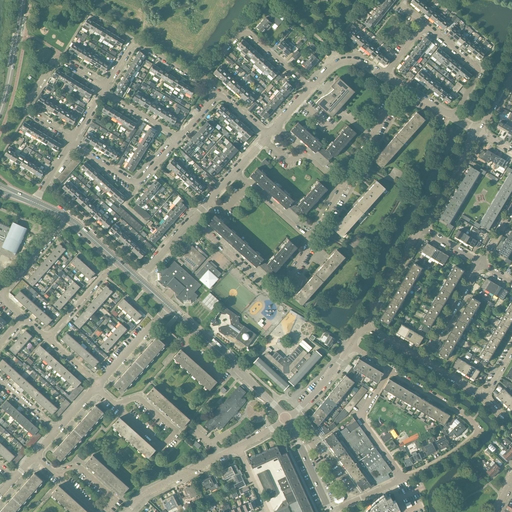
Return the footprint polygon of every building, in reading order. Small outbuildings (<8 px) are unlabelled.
[(392,3),(388,0),(382,0),(381,2),(383,4),(389,8),(392,3)] [(424,5),(426,3),(422,0),(420,0),(420,1),(415,7),(420,11),(424,5)] [(389,8),(383,4),(381,2),(377,6),(385,13),(389,8)] [(424,14),(429,9),(424,5),(420,11),(424,14)] [(385,13),(377,6),(373,11),(381,17),(385,13)] [(429,18),(434,13),(435,10),(431,6),(429,9),(424,14),(429,18)] [(381,17),(373,11),(369,16),(377,22),(381,17)] [(434,22),(438,16),(434,13),(429,18),(434,22)] [(264,35),(274,23),(277,26),(282,21),(276,16),(271,23),(265,18),(257,28),(264,35)] [(377,22),(369,16),(364,22),(367,24),(368,22),(373,27),(377,22)] [(438,26),(443,20),(438,16),(434,22),(438,26)] [(89,28),(93,22),(88,19),(82,28),(88,31),(89,28)] [(443,29),(448,24),(443,20),(438,26),(443,29)] [(94,31),(98,25),(93,22),(89,28),(94,31)] [(100,35),(103,28),(98,25),(94,31),(100,35)] [(356,34),(353,31),(355,28),(352,25),(348,30),(350,31),(346,35),(351,39),(356,34)] [(454,25),(447,33),(452,37),(457,31),(459,29),(454,25)] [(105,38),(108,31),(103,28),(100,35),(105,38)] [(110,41),(113,35),(108,31),(105,38),(103,40),(108,43),(110,41)] [(457,41),(461,35),(457,31),(452,37),(457,41)] [(356,43),(360,37),(356,34),(351,39),(356,43)] [(115,44),(119,38),(113,35),(110,41),(115,44)] [(461,44),(466,39),(461,35),(457,41),(461,44)] [(360,47),(365,41),(360,37),(356,43),(360,47)] [(432,43),(424,37),(420,42),(428,48),(432,43)] [(120,47),(124,41),(119,38),(115,44),(120,47)] [(365,51),(370,45),(372,43),(367,39),(365,41),(360,47),(365,51)] [(466,48),(471,43),(466,39),(461,44),(466,48)] [(242,50),(247,44),(243,40),(237,46),(242,50)] [(471,43),(466,48),(471,52),(475,46),(477,44),(473,40),(471,43)] [(282,51),(287,45),(282,41),(277,46),(282,51)] [(428,48),(420,42),(417,47),(424,53),(428,48)] [(74,53),(78,47),(79,45),(76,43),(75,45),(73,44),(69,50),(74,53)] [(246,55),(252,48),(247,44),(242,50),(246,55)] [(320,51),(313,44),(309,48),(317,55),(320,51)] [(475,56),(482,48),(477,44),(475,46),(471,52),(475,56)] [(287,55),(292,50),(287,45),(282,51),(287,55)] [(370,54),(374,49),(370,45),(365,51),(370,54)] [(79,56),(83,50),(85,47),(82,46),(80,48),(78,47),(74,53),(79,56)] [(424,53),(417,47),(413,51),(420,58),(424,53)] [(251,59),(257,52),(252,48),(246,55),(243,58),(248,62),(251,59)] [(436,60),(443,52),(438,48),(432,56),(436,60)] [(485,54),(482,52),(484,50),(482,48),(475,56),(480,60),(485,54)] [(84,59),(88,53),(90,50),(87,49),(86,52),(83,50),(79,56),(84,59)] [(374,58),(379,52),(374,49),(370,54),(374,58)] [(295,60),(301,54),(297,50),(291,57),(295,60)] [(142,60),(145,55),(139,51),(136,57),(142,60)] [(420,58),(413,51),(409,56),(415,61),(417,62),(420,58)] [(255,63),(261,56),(257,52),(251,59),(255,63)] [(379,62),(384,56),(379,52),(374,58),(379,62)] [(443,62),(448,56),(443,52),(436,60),(441,64),(443,62)] [(89,62),(93,56),(88,53),(84,59),(89,62)] [(95,66),(100,57),(95,54),(93,56),(89,62),(95,66)] [(318,60),(312,55),(307,60),(313,66),(318,60)] [(258,69),(266,60),(261,56),(255,63),(253,64),(258,69)] [(387,65),(391,61),(389,59),(388,60),(384,56),(379,62),(384,66),(386,64),(387,65)] [(411,65),(415,61),(409,56),(405,61),(411,65)] [(448,65),(452,60),(448,56),(443,62),(448,65)] [(100,69),(105,60),(100,57),(95,66),(100,69)] [(136,57),(133,62),(139,66),(139,65),(141,67),(144,62),(142,60),(136,57)] [(105,72),(110,63),(105,60),(100,69),(105,72)] [(264,71),(270,64),(266,60),(258,69),(262,72),(264,71)] [(313,66),(307,60),(305,63),(304,62),(301,64),(309,71),(313,66)] [(451,71),(457,64),(452,60),(448,65),(446,67),(451,71)] [(407,70),(411,65),(405,61),(402,65),(407,70)] [(136,71),(139,66),(133,62),(130,67),(136,71)] [(269,75),(275,68),(270,64),(264,71),(269,75)] [(455,75),(461,67),(457,64),(451,71),(450,71),(455,75)] [(155,74),(158,68),(153,65),(150,71),(155,74)] [(403,75),(407,70),(402,65),(398,70),(403,75)] [(133,76),(136,71),(130,67),(126,72),(133,76)] [(218,77),(223,71),(219,67),(213,73),(218,77)] [(462,77),(466,71),(461,67),(455,75),(455,76),(457,77),(459,75),(462,77)] [(160,77),(164,71),(158,68),(155,74),(153,77),(158,80),(160,77)] [(273,79),(279,72),(275,68),(269,75),(273,79)] [(58,79),(62,73),(57,69),(52,78),(55,79),(54,80),(57,81),(58,79)] [(420,81),(426,73),(421,69),(415,77),(420,81)] [(165,81),(169,74),(164,71),(160,77),(165,81)] [(222,81),(228,75),(223,71),(218,77),(222,81)] [(466,81),(471,75),(466,71),(462,77),(460,79),(462,81),(464,78),(466,81)] [(129,81),(133,76),(126,72),(123,77),(129,81)] [(63,82),(67,76),(62,73),(58,79),(63,82)] [(425,84),(429,79),(431,77),(426,73),(420,81),(425,84)] [(169,86),(174,77),(169,74),(165,81),(164,83),(169,86)] [(227,85),(233,79),(228,75),(222,81),(227,85)] [(67,87),(72,79),(67,76),(63,82),(66,84),(65,86),(67,87)] [(132,82),(129,81),(123,77),(120,82),(129,87),(132,82)] [(175,87),(179,81),(174,77),(169,86),(174,89),(175,87)] [(341,107),(354,92),(341,80),(338,77),(330,86),(331,87),(331,86),(333,89),(332,90),(331,91),(330,92),(329,93),(327,94),(325,96),(321,97),(320,98),(319,100),(317,101),(316,102),(315,103),(331,118),(335,113),(337,115),(340,112),(343,108),(341,107)] [(74,88),(77,82),(72,79),(67,87),(72,90),(74,88)] [(231,89),(237,83),(233,79),(227,85),(231,89)] [(429,88),(434,82),(429,79),(425,84),(429,88)] [(293,88),(289,84),(291,83),(288,80),(286,81),(285,81),(281,85),(283,87),(289,93),(293,88)] [(181,90),(184,84),(179,81),(175,87),(181,90)] [(438,86),(440,84),(435,81),(434,82),(429,88),(434,92),(438,86)] [(79,91),(83,85),(77,82),(74,88),(79,91)] [(129,87),(120,82),(117,87),(126,93),(129,87)] [(236,93),(241,87),(237,83),(231,89),(236,93)] [(186,93),(189,87),(184,84),(181,90),(186,93)] [(79,91),(77,94),(82,97),(84,95),(88,88),(83,85),(79,91)] [(439,96),(443,90),(438,86),(434,92),(439,96)] [(126,93),(117,87),(114,93),(122,98),(126,93)] [(191,96),(195,90),(189,87),(186,93),(191,96)] [(240,97),(246,91),(241,87),(236,93),(240,97)] [(289,93),(283,87),(279,91),(285,97),(289,93)] [(89,98),(93,92),(88,88),(84,95),(89,98)] [(449,92),(445,88),(443,90),(439,96),(443,99),(448,94),(449,92)] [(138,102),(143,94),(138,91),(132,99),(138,102)] [(245,101),(250,95),(252,93),(250,91),(249,93),(246,91),(240,97),(245,101)] [(285,97),(279,91),(275,96),(281,101),(285,97)] [(250,95),(245,101),(249,105),(255,99),(257,96),(253,92),(252,93),(250,95)] [(143,94),(138,102),(143,106),(147,99),(147,98),(148,97),(143,94)] [(448,103),(453,98),(448,94),(443,99),(448,103)] [(42,106),(46,100),(40,96),(37,103),(42,106)] [(281,101),(275,96),(271,100),(277,106),(281,101)] [(147,99),(143,106),(148,109),(152,103),(153,101),(147,98),(147,99)] [(47,109),(51,103),(52,100),(50,99),(49,101),(46,100),(42,106),(47,109)] [(277,106),(271,100),(267,104),(273,110),(277,106)] [(52,112),(56,106),(51,103),(47,109),(52,112)] [(153,112),(157,106),(152,103),(148,109),(153,112)] [(273,110),(267,104),(263,109),(269,115),(273,110)] [(107,114),(110,108),(105,105),(102,111),(107,114)] [(217,110),(216,111),(220,115),(226,109),(222,105),(219,108),(217,110)] [(57,115),(61,109),(56,106),(52,112),(57,115)] [(158,115),(162,109),(157,106),(153,112),(158,115)] [(163,118),(167,112),(169,109),(164,106),(162,109),(158,115),(163,118)] [(112,117),(116,111),(110,108),(107,114),(112,117)] [(180,110),(177,108),(172,115),(168,121),(174,124),(177,118),(176,117),(180,110)] [(62,118),(66,112),(61,109),(57,115),(62,118)] [(225,119),(231,113),(226,109),(220,115),(225,119)] [(263,109),(259,113),(265,119),(269,115),(263,109)] [(117,120),(121,114),(116,111),(112,117),(117,120)] [(71,115),(72,114),(73,113),(71,112),(69,114),(66,112),(62,118),(67,122),(71,115)] [(168,121),(172,115),(167,112),(163,118),(168,121)] [(414,132),(425,120),(416,112),(406,124),(414,132)] [(229,123),(235,117),(231,113),(225,119),(229,123)] [(73,125),(77,117),(72,114),(71,115),(67,122),(73,125)] [(122,124),(126,118),(121,114),(117,120),(122,124)] [(232,130),(234,127),(240,121),(235,117),(229,123),(227,126),(232,130)] [(121,126),(126,129),(131,121),(126,118),(122,124),(121,126)] [(501,121),(497,127),(498,127),(503,130),(506,124),(508,122),(502,118),(501,121)] [(130,133),(125,141),(128,142),(136,130),(134,128),(136,124),(131,121),(126,129),(130,132),(130,133)] [(238,131),(244,125),(240,121),(234,127),(238,131)] [(24,134),(26,132),(30,126),(25,122),(20,130),(22,132),(22,133),(24,134)] [(213,128),(206,122),(202,126),(209,132),(213,128)] [(506,124),(503,130),(508,133),(511,127),(511,126),(511,124),(508,122),(506,124)] [(310,134),(298,123),(290,131),(303,142),(310,134)] [(403,144),(414,132),(406,124),(395,137),(403,144)] [(243,135),(249,129),(244,125),(238,131),(243,135)] [(31,135),(35,129),(30,126),(26,132),(31,135)] [(209,132),(202,126),(198,131),(205,137),(209,132)] [(345,145),(356,133),(347,126),(336,138),(345,145)] [(36,138),(40,132),(35,129),(31,135),(36,138)] [(152,138),(155,133),(149,129),(146,134),(152,138)] [(247,140),(253,133),(249,129),(243,135),(247,140)] [(205,137),(198,131),(194,135),(201,141),(205,137)] [(41,141),(45,135),(40,132),(36,138),(41,141)] [(89,143),(93,137),(87,134),(84,140),(89,143)] [(149,143),(152,138),(146,134),(143,139),(149,143)] [(322,145),(310,134),(303,142),(315,153),(317,151),(321,146),(322,145)] [(47,144),(50,138),(45,135),(41,141),(47,144)] [(203,143),(201,141),(194,135),(190,140),(199,148),(203,143)] [(94,147),(98,140),(93,137),(89,143),(94,147)] [(392,156),(403,144),(395,137),(384,149),(392,156)] [(52,148),(55,141),(50,138),(47,144),(52,148)] [(99,150),(103,144),(105,141),(99,138),(98,140),(94,147),(99,150)] [(334,158),(345,145),(336,138),(325,150),(326,150),(328,153),(330,155),(332,157),(334,158)] [(146,148),(149,143),(143,139),(140,144),(146,148)] [(199,148),(190,140),(186,144),(195,152),(199,148)] [(57,151),(61,145),(55,141),(52,148),(57,151)] [(238,150),(229,142),(225,147),(227,149),(234,154),(238,150)] [(104,153),(108,147),(103,144),(99,150),(104,153)] [(144,153),(146,148),(140,144),(137,148),(144,153)] [(195,152),(186,144),(182,149),(191,157),(195,152)] [(10,159),(13,152),(15,150),(10,146),(4,155),(10,159)] [(109,156),(113,150),(108,147),(104,153),(109,156)] [(119,158),(124,149),(121,147),(120,150),(119,149),(117,149),(116,152),(113,150),(109,156),(115,159),(116,157),(119,158)] [(141,157),(144,153),(137,148),(134,153),(141,157)] [(234,154),(227,149),(223,153),(230,159),(234,154)] [(382,168),(392,156),(384,149),(373,161),(382,168)] [(486,162),(492,152),(488,150),(486,152),(483,150),(478,157),(486,162)] [(230,159),(223,153),(221,151),(217,156),(226,163),(230,159)] [(15,162),(19,156),(13,152),(10,159),(15,162)] [(493,162),(497,155),(492,152),(486,162),(488,163),(490,160),(493,162)] [(138,162),(141,157),(134,153),(131,158),(138,162)] [(20,165),(25,157),(20,154),(19,156),(15,162),(20,165)] [(496,167),(501,158),(497,155),(493,162),(495,163),(494,166),(496,167)] [(25,168),(29,162),(30,159),(25,156),(25,157),(20,165),(25,168)] [(226,163),(217,156),(213,160),(215,162),(222,168),(226,163)] [(135,167),(138,162),(131,158),(128,163),(135,167)] [(504,164),(506,161),(501,158),(496,167),(497,168),(499,165),(505,169),(507,166),(504,164)] [(171,170),(177,164),(172,160),(167,166),(171,170)] [(30,171),(34,165),(29,162),(25,168),(30,171)] [(85,171),(90,166),(85,162),(81,167),(85,171)] [(222,168),(215,162),(211,166),(218,172),(222,168)] [(132,172),(135,167),(128,163),(125,168),(132,172)] [(176,174),(181,168),(177,164),(171,170),(176,174)] [(35,174),(39,168),(34,165),(30,171),(35,174)] [(180,178),(186,172),(188,169),(183,165),(181,168),(176,174),(180,178)] [(218,172),(211,166),(209,165),(205,169),(213,177),(218,172)] [(90,175),(94,170),(90,166),(85,171),(90,175)] [(465,198),(480,172),(484,175),(486,172),(481,169),(480,172),(472,167),(456,193),(465,198)] [(504,204),(511,191),(511,173),(511,172),(511,169),(508,167),(507,170),(511,173),(495,199),(504,204)] [(40,178),(44,171),(39,168),(35,174),(36,175),(35,175),(38,177),(38,176),(40,178)] [(269,179),(257,168),(250,177),(262,187),(269,179)] [(94,179),(99,174),(94,170),(90,175),(94,179)] [(185,182),(190,176),(186,172),(180,178),(185,182)] [(98,183),(103,178),(99,174),(94,179),(98,183)] [(189,186),(195,180),(190,176),(185,182),(189,186)] [(101,189),(108,182),(103,178),(98,183),(97,185),(101,189)] [(282,190),(269,179),(262,187),(274,198),(282,190)] [(155,180),(151,185),(157,189),(159,191),(163,187),(162,187),(165,184),(160,180),(158,182),(155,180)] [(194,190),(200,184),(195,180),(189,186),(194,190)] [(374,201),(385,189),(376,181),(366,193),(374,201)] [(106,193),(107,191),(112,186),(108,182),(101,189),(106,193)] [(198,194),(206,186),(201,182),(200,184),(194,190),(198,194)] [(320,197),(327,189),(319,182),(308,194),(316,202),(318,199),(320,197)] [(67,192),(71,187),(67,183),(62,188),(67,192)] [(71,196),(77,189),(73,185),(71,187),(67,192),(71,196)] [(157,189),(151,185),(147,189),(153,194),(157,189)] [(112,195),(117,190),(112,186),(107,191),(112,195)] [(75,200),(82,193),(77,189),(71,196),(75,200)] [(153,194),(147,189),(143,194),(149,198),(153,194)] [(116,200),(121,194),(117,190),(112,195),(116,199),(116,200)] [(294,201),(282,190),(274,198),(286,209),(288,207),(292,203),(294,201)] [(80,204),(85,199),(86,197),(82,193),(75,200),(80,204)] [(363,213),(374,201),(366,193),(355,205),(363,213)] [(450,224),(465,198),(456,193),(441,219),(449,224),(447,226),(452,229),(454,226),(450,224)] [(121,204),(126,198),(121,194),(116,200),(116,199),(114,202),(119,206),(121,204)] [(149,198),(143,194),(139,198),(145,203),(149,198)] [(314,204),(316,202),(308,194),(297,207),(298,208),(301,210),(304,213),(305,214),(312,206),(314,204)] [(145,203),(139,198),(135,203),(137,204),(139,206),(141,207),(145,203)] [(84,208),(89,203),(85,199),(80,204),(84,208)] [(186,208),(183,205),(185,203),(181,199),(175,205),(182,212),(186,208)] [(489,230),(504,204),(495,199),(480,224),(476,222),(474,225),(479,228),(481,225),(489,230)] [(89,212),(93,207),(89,203),(84,208),(89,212)] [(182,212),(175,205),(171,210),(178,217),(182,212)] [(352,225),(363,213),(355,205),(344,217),(352,225)] [(93,216),(98,211),(93,207),(89,212),(93,216)] [(178,217),(171,210),(166,214),(169,216),(174,221),(178,217)] [(98,220),(103,215),(98,211),(93,216),(98,220)] [(102,224),(107,219),(103,215),(98,220),(102,224)] [(227,226),(215,215),(207,224),(220,235),(227,226)] [(174,221),(169,216),(165,221),(170,226),(174,221)] [(342,237),(352,225),(344,217),(333,229),(342,237)] [(107,228),(112,223),(107,219),(102,224),(107,228)] [(170,226),(165,221),(161,225),(166,230),(170,226)] [(26,233),(27,229),(20,226),(19,225),(13,222),(11,227),(0,222),(0,240),(4,243),(2,247),(16,254),(26,233)] [(113,234),(118,229),(114,225),(109,230),(113,234)] [(166,230),(161,225),(158,228),(156,226),(154,227),(157,229),(162,234),(166,230)] [(239,237),(227,226),(220,235),(232,246),(239,237)] [(123,233),(120,230),(121,229),(120,227),(118,229),(113,234),(118,238),(123,233)] [(162,234),(157,229),(153,234),(158,239),(162,234)] [(460,239),(465,230),(464,229),(462,232),(459,230),(455,236),(459,239),(460,239)] [(464,242),(468,235),(465,234),(467,231),(465,230),(460,239),(464,241),(464,242)] [(507,258),(511,250),(511,230),(498,254),(506,258),(505,261),(510,264),(511,261),(507,258)] [(127,237),(125,235),(127,232),(125,231),(123,233),(118,238),(122,242),(127,237)] [(158,239),(153,234),(148,239),(154,243),(158,239)] [(469,244),(474,235),(472,234),(471,237),(468,235),(464,242),(468,244),(469,244)] [(474,235),(469,244),(473,247),(474,245),(478,248),(481,243),(474,239),(476,236),(477,234),(475,234),(474,235)] [(132,241),(133,239),(129,235),(127,237),(122,242),(127,246),(132,241)] [(251,248),(239,237),(232,246),(244,257),(251,248)] [(286,260),(297,248),(289,240),(278,252),(286,260)] [(131,250),(136,245),(132,241),(127,246),(131,250)] [(141,249),(143,247),(138,243),(136,245),(131,250),(136,254),(141,249)] [(427,255),(432,246),(427,243),(422,252),(427,255)] [(65,249),(59,244),(55,249),(61,254),(65,249)] [(193,272),(206,258),(201,254),(204,253),(197,247),(196,249),(191,245),(180,258),(186,263),(185,265),(193,272)] [(431,257),(436,248),(432,246),(427,255),(431,257)] [(264,259),(251,248),(244,257),(256,267),(258,265),(262,261),(264,259)] [(435,260),(441,251),(436,248),(431,257),(435,260)] [(61,254),(55,249),(51,253),(57,259),(61,254)] [(140,258),(145,253),(141,249),(136,254),(140,258)] [(334,269),(345,257),(337,250),(326,262),(334,269)] [(440,262),(445,254),(441,251),(435,260),(440,262)] [(275,272),(286,260),(278,252),(267,265),(269,267),(272,269),(274,271),(275,272)] [(57,259),(51,253),(47,258),(53,263),(57,259)] [(444,265),(449,256),(445,254),(440,262),(444,265)] [(75,267),(81,261),(76,257),(71,263),(75,267)] [(53,263),(47,258),(43,262),(49,268),(53,263)] [(80,271),(85,265),(81,261),(75,267),(80,271)] [(49,268),(43,262),(39,267),(45,272),(49,268)] [(217,278),(221,274),(208,262),(195,276),(209,288),(218,279),(217,278)] [(323,281),(334,269),(326,262),(315,274),(323,281)] [(414,282),(423,268),(414,263),(406,277),(414,282)] [(84,275),(90,269),(85,265),(80,271),(84,275)] [(456,285),(464,271),(456,266),(447,280),(456,285)] [(45,272),(39,267),(35,272),(41,277),(45,272)] [(89,280),(95,273),(90,269),(84,275),(89,280)] [(41,277),(35,272),(31,276),(37,282),(41,277)] [(312,294),(323,281),(315,274),(304,286),(312,294)] [(37,282),(31,276),(26,281),(32,286),(37,282)] [(406,296),(414,282),(406,277),(397,291),(406,296)] [(486,290),(491,281),(487,278),(481,287),(486,290)] [(448,299),(456,285),(447,280),(439,294),(448,299)] [(490,292),(495,284),(491,281),(486,290),(490,292)] [(80,287),(74,282),(69,286),(75,292),(80,287)] [(494,295),(500,286),(495,284),(490,292),(494,295)] [(75,292),(69,286),(65,291),(71,296),(75,292)] [(108,296),(114,289),(110,286),(108,288),(106,286),(102,291),(108,296)] [(302,306),(312,294),(304,286),(293,298),(302,306)] [(499,297),(504,289),(500,286),(494,295),(499,297)] [(503,300),(508,291),(504,289),(499,297),(503,300)] [(19,301),(24,295),(20,291),(14,297),(19,301)] [(71,296),(65,291),(61,295),(67,301),(71,296)] [(108,296),(102,291),(98,295),(104,301),(108,296)] [(398,310),(406,296),(397,291),(389,305),(398,310)] [(439,313),(448,299),(439,294),(431,308),(439,313)] [(23,305),(29,299),(24,295),(19,301),(23,305)] [(67,301),(61,295),(57,300),(63,305),(67,301)] [(104,301),(98,295),(94,300),(100,305),(104,301)] [(472,317),(481,302),(472,297),(464,311),(472,317)] [(28,309),(33,303),(29,299),(23,305),(28,309)] [(122,309),(128,303),(123,299),(118,305),(122,309)] [(63,305),(57,300),(53,305),(59,310),(63,305)] [(100,305),(94,300),(90,305),(96,310),(100,305)] [(33,313),(38,307),(33,303),(28,309),(33,313)] [(127,313),(132,307),(128,303),(122,309),(127,313)] [(96,310),(90,305),(86,309),(92,315),(96,310)] [(389,324),(398,310),(389,305),(381,319),(389,324)] [(37,318),(43,311),(38,307),(33,313),(37,318)] [(131,317),(137,311),(132,307),(127,313),(131,317)] [(256,335),(244,326),(239,323),(238,316),(224,307),(220,313),(219,313),(214,319),(215,320),(212,325),(213,326),(218,326),(217,322),(216,321),(221,313),(223,314),(227,314),(229,316),(231,324),(229,327),(218,328),(219,331),(225,336),(230,335),(235,338),(247,347),(256,335)] [(431,327),(439,313),(431,308),(422,322),(431,327)] [(92,315),(86,309),(81,314),(88,319),(92,315)] [(42,322),(47,316),(43,311),(37,318),(42,322)] [(136,321),(142,315),(137,311),(131,317),(136,321)] [(464,331),(472,317),(464,311),(455,325),(464,331)] [(88,319),(81,314),(77,318),(83,324),(88,319)] [(505,333),(511,322),(511,318),(505,314),(497,328),(505,333)] [(46,326),(52,320),(47,316),(42,322),(46,326)] [(83,324),(77,318),(73,323),(79,328),(83,324)] [(127,329),(120,323),(116,328),(122,334),(127,329)] [(401,336),(406,327),(402,324),(397,333),(401,336)] [(456,345),(464,331),(455,325),(447,339),(456,345)] [(405,338),(411,330),(406,327),(401,336),(405,338)] [(122,334),(116,328),(112,333),(118,338),(122,334)] [(497,347),(505,333),(497,328),(488,342),(497,347)] [(410,341),(415,332),(411,330),(405,338),(410,341)] [(32,336),(25,331),(21,335),(27,341),(32,336)] [(330,346),(335,339),(329,335),(329,334),(325,332),(323,335),(327,337),(324,343),(330,346)] [(414,343),(419,335),(415,332),(410,341),(414,343)] [(66,343),(71,337),(66,333),(61,339),(66,343)] [(118,338),(112,333),(108,337),(114,343),(118,338)] [(27,341),(21,335),(17,340),(23,346),(27,341)] [(418,346),(424,337),(419,335),(414,343),(418,346)] [(70,347),(76,341),(71,337),(66,343),(70,347)] [(114,343),(108,337),(104,342),(110,347),(114,343)] [(154,357),(165,345),(156,337),(152,342),(151,342),(149,344),(150,344),(146,349),(154,357)] [(447,359),(456,345),(447,339),(438,354),(447,359)] [(23,346),(17,340),(13,345),(19,350),(23,346)] [(75,351),(80,345),(76,341),(70,347),(75,351)] [(258,357),(253,363),(284,391),(289,385),(286,383),(288,381),(293,386),(320,356),(321,355),(316,350),(310,357),(309,356),(310,354),(309,353),(307,354),(307,353),(308,353),(312,349),(303,341),(299,345),(306,352),(303,350),(298,346),(297,347),(289,356),(287,359),(284,359),(283,358),(282,357),(280,356),(278,354),(276,352),(272,356),(267,352),(264,356),(268,359),(265,363),(258,357)] [(110,347),(104,342),(100,346),(106,352),(110,347)] [(488,362),(497,347),(488,342),(480,356),(488,362)] [(19,350),(13,345),(9,349),(15,355),(19,350)] [(39,356),(44,350),(40,345),(34,352),(39,356)] [(79,355),(85,349),(80,345),(75,351),(79,355)] [(84,360),(89,353),(85,349),(79,355),(84,360)] [(143,369),(154,357),(146,349),(141,354),(140,354),(139,355),(139,356),(135,361),(143,369)] [(193,360),(188,356),(188,355),(187,354),(186,354),(181,349),(173,358),(185,369),(193,360)] [(43,360),(49,354),(44,350),(39,356),(43,360)] [(88,364),(94,357),(89,353),(84,360),(88,364)] [(48,364),(53,358),(49,354),(43,360),(48,364)] [(93,368),(99,362),(94,357),(88,364),(93,368)] [(53,368),(58,362),(53,358),(48,364),(53,368)] [(458,369),(463,361),(458,358),(453,367),(458,369)] [(365,376),(371,366),(359,359),(354,367),(353,369),(355,370),(365,376)] [(205,371),(200,366),(199,364),(198,365),(193,360),(185,369),(197,379),(205,371)] [(132,381),(143,369),(135,361),(130,366),(129,366),(128,368),(124,373),(132,381)] [(462,372),(467,363),(463,361),(458,369),(462,372)] [(57,372),(63,366),(58,362),(53,368),(57,372)] [(466,375),(471,366),(467,363),(462,372),(466,375)] [(6,374),(11,368),(7,364),(2,370),(6,374)] [(62,376),(67,370),(63,366),(57,372),(62,376)] [(377,383),(383,373),(371,366),(365,376),(377,383)] [(471,377),(476,369),(471,366),(466,375),(471,377)] [(350,379),(355,370),(353,369),(354,367),(352,367),(345,375),(350,379)] [(11,378),(16,372),(11,368),(6,374),(11,378)] [(475,380),(480,371),(476,369),(471,377),(475,380)] [(66,380),(72,374),(67,370),(62,376),(66,380)] [(217,382),(212,377),(212,376),(211,375),(210,376),(205,371),(197,379),(209,390),(217,382)] [(15,382),(21,376),(16,372),(11,378),(15,382)] [(121,393),(132,381),(124,373),(119,378),(117,379),(118,380),(113,385),(121,393)] [(71,384),(76,378),(72,374),(66,380),(71,384)] [(354,382),(350,379),(345,375),(336,386),(345,393),(354,382)] [(20,386),(25,380),(21,376),(15,382),(20,386)] [(79,384),(81,382),(76,378),(71,384),(75,388),(77,386),(79,384)] [(395,396),(401,386),(389,379),(383,389),(395,396)] [(24,390),(30,384),(25,380),(20,386),(24,390)] [(511,388),(511,384),(509,383),(504,380),(502,383),(510,390),(511,388)] [(29,394),(34,388),(30,384),(24,390),(29,394)] [(336,404),(345,393),(336,386),(327,397),(336,404)] [(407,403),(413,393),(401,386),(395,396),(407,403)] [(166,398),(154,387),(146,396),(158,406),(166,398)] [(221,429),(245,403),(245,402),(245,401),(245,400),(244,399),(243,399),(242,399),(242,400),(240,398),(245,393),(238,387),(222,405),(222,404),(212,415),(213,415),(204,425),(211,431),(216,425),(218,426),(217,427),(217,428),(218,429),(219,430),(220,430),(221,429)] [(33,398),(39,392),(34,388),(29,394),(33,398)] [(501,400),(508,393),(504,389),(497,396),(501,400)] [(38,402),(43,396),(39,392),(33,398),(38,402)] [(419,410),(425,401),(413,393),(407,403),(419,410)] [(504,403),(511,396),(508,393),(501,400),(504,403)] [(43,407),(48,401),(43,396),(38,402),(43,407)] [(327,414),(336,404),(327,397),(318,407),(327,414)] [(178,409),(166,398),(158,406),(170,417),(178,409)] [(6,411),(11,405),(6,401),(1,407),(6,411)] [(47,411),(52,405),(48,401),(43,407),(47,411)] [(431,418),(437,408),(425,401),(419,410),(431,418)] [(10,415),(16,409),(11,405),(6,411),(10,415)] [(54,413),(56,410),(57,409),(52,405),(47,411),(52,415),(54,413)] [(93,425),(103,413),(95,405),(90,410),(88,412),(89,412),(84,417),(93,425)] [(318,425),(320,423),(327,414),(318,407),(309,418),(317,424),(318,425)] [(449,415),(437,408),(431,418),(444,425),(449,415)] [(15,419),(20,413),(16,409),(10,415),(15,419)] [(190,419),(178,409),(170,417),(182,428),(190,419)] [(345,417),(348,413),(343,409),(334,421),(336,424),(345,417)] [(19,423),(25,417),(20,413),(15,419),(19,423)] [(24,428),(29,421),(25,417),(19,423),(24,428)] [(82,437),(93,425),(84,417),(80,422),(79,422),(78,424),(74,429),(82,437)] [(131,428),(126,424),(127,423),(125,422),(119,417),(112,426),(124,437),(131,428)] [(466,428),(459,422),(457,425),(453,421),(455,419),(452,417),(448,423),(451,425),(452,424),(455,427),(448,434),(451,437),(453,434),(454,435),(457,437),(466,428)] [(384,461),(372,444),(355,420),(352,422),(346,428),(340,432),(338,429),(324,439),(362,491),(368,486),(370,489),(374,485),(389,478),(387,474),(392,471),(384,461)] [(28,432),(34,425),(29,421),(24,428),(28,432)] [(324,426),(320,423),(318,425),(317,424),(315,426),(316,427),(322,436),(329,431),(336,426),(333,422),(328,426),(327,424),(324,426)] [(33,436),(35,434),(37,432),(39,430),(34,425),(28,432),(33,436)] [(143,439),(138,434),(139,434),(137,432),(137,433),(131,428),(124,437),(136,447),(143,439)] [(71,449),(82,437),(74,429),(69,434),(68,434),(67,436),(63,441),(71,449)] [(389,432),(381,438),(384,443),(392,437),(389,432)] [(448,446),(447,443),(448,442),(447,440),(446,440),(444,436),(434,442),(438,450),(448,446)] [(156,450),(150,445),(151,445),(149,443),(149,444),(143,439),(136,447),(148,458),(156,450)] [(418,453),(421,451),(416,440),(413,441),(416,447),(415,447),(417,450),(411,453),(411,454),(408,456),(412,464),(413,464),(412,463),(421,459),(418,453)] [(60,461),(71,449),(63,441),(58,446),(56,447),(57,448),(52,453),(60,461)] [(511,447),(508,450),(506,448),(507,448),(501,442),(500,444),(504,448),(511,456),(511,447)] [(435,451),(431,443),(423,447),(427,455),(435,451)] [(313,511),(286,453),(287,452),(286,444),(276,446),(248,459),(252,468),(277,457),(285,477),(277,480),(286,500),(282,502),(275,511),(274,511),(273,511),(313,511)] [(0,454),(4,458),(10,452),(5,448),(0,453),(0,454)] [(511,457),(511,456),(504,448),(502,449),(504,451),(504,450),(506,452),(502,455),(509,461),(511,457)] [(15,456),(14,456),(10,452),(4,458),(9,462),(11,460),(13,458),(15,456)] [(105,466),(99,460),(93,455),(85,463),(97,474),(105,466)] [(412,464),(408,456),(409,458),(403,461),(406,467),(412,464)] [(497,473),(486,463),(484,461),(483,462),(488,467),(488,466),(490,468),(486,472),(492,478),(497,473)] [(501,469),(495,463),(491,466),(490,465),(490,464),(488,462),(486,463),(497,473),(501,469)] [(245,485),(241,476),(242,475),(240,470),(238,471),(235,465),(231,467),(231,466),(220,472),(224,480),(233,475),(237,483),(234,485),(236,490),(245,485)] [(117,477),(111,471),(105,466),(97,474),(109,485),(117,477)] [(32,493),(42,481),(34,473),(29,478),(27,480),(28,480),(23,485),(32,493)] [(218,486),(217,483),(218,483),(217,482),(216,481),(214,476),(211,478),(210,477),(201,482),(205,489),(208,488),(210,491),(212,490),(218,487),(218,486)] [(129,487),(123,482),(117,477),(109,485),(121,496),(129,487)] [(21,505),(32,493),(23,485),(19,490),(18,490),(16,492),(17,492),(13,497),(21,505)] [(70,496),(65,492),(66,491),(64,489),(63,490),(58,486),(51,494),(63,505),(70,496)] [(197,495),(192,486),(188,488),(188,487),(187,487),(186,487),(186,488),(186,489),(178,493),(181,499),(189,495),(190,498),(197,495)] [(334,501),(344,497),(343,496),(342,495),(341,494),(340,493),(339,493),(338,493),(337,493),(336,494),(335,494),(334,495),(334,496),(333,498),(333,499),(334,500),(334,501)] [(390,511),(393,510),(394,511),(398,509),(399,510),(399,509),(395,500),(392,502),(391,500),(392,500),(390,496),(385,498),(384,495),(383,494),(382,494),(383,495),(379,497),(378,497),(378,498),(375,501),(374,500),(374,501),(371,504),(370,504),(370,505),(367,508),(366,508),(367,509),(364,511),(390,511)] [(184,511),(182,507),(179,502),(177,504),(173,495),(162,500),(168,511),(176,507),(178,511),(184,511)] [(78,511),(82,507),(77,503),(78,502),(77,501),(76,500),(76,501),(70,496),(63,505),(71,511),(78,511)] [(4,511),(14,511),(21,505),(13,497),(8,502),(7,502),(6,503),(6,504),(2,509),(4,511)] [(256,507),(253,501),(247,503),(250,510),(256,507)] [(250,510),(247,503),(242,505),(245,511),(250,510)]
